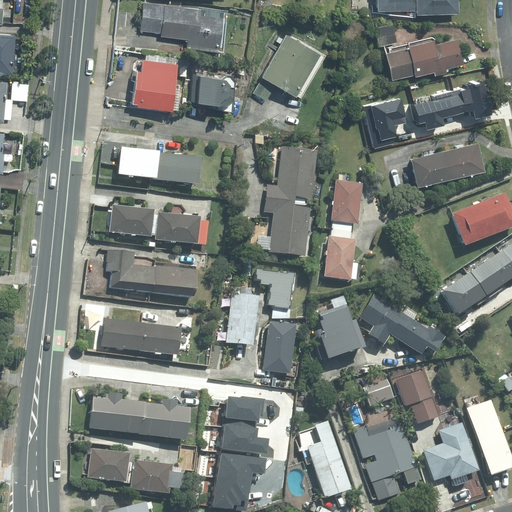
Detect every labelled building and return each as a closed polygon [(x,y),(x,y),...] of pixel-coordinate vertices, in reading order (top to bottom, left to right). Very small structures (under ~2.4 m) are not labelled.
[(340,0),(339,0),(323,0),(323,12),(339,13),(340,0)] [(374,0),(375,9),(415,10),(415,13),(458,14),(458,0),(374,0)] [(223,8),(142,1),(141,31),(161,31),(161,37),(187,38),(187,46),(219,47),(223,8)] [(322,51),(286,31),(251,93),(265,102),(274,85),(296,97),(322,51)] [(16,34),(0,32),(0,72),(12,74),(16,34)] [(433,36),(384,49),(391,79),(432,70),(433,76),(446,73),(445,67),(463,63),(457,37),(435,42),(433,36)] [(171,109),(176,62),(142,59),(141,70),(133,69),(130,102),(137,103),(137,106),(171,109)] [(235,74),(192,69),(189,103),(218,105),(219,102),(233,103),(235,74)] [(0,123),(5,124),(6,119),(12,119),(13,100),(26,101),(28,83),(12,82),(11,99),(5,98),(6,80),(0,79),(0,123)] [(470,97),(423,106),(428,132),(475,123),(470,97)] [(375,115),(363,117),(370,149),(382,146),(375,115)] [(5,131),(0,130),(0,171),(2,172),(3,160),(11,161),(12,144),(4,143),(5,131)] [(483,170),(477,143),(411,158),(417,185),(483,170)] [(315,148),(280,145),(277,186),(265,185),(263,209),(274,210),(270,253),(308,256),(311,207),(293,206),(294,199),(311,201),(315,148)] [(200,157),(120,148),(116,176),(197,185),(200,157)] [(362,183),(335,180),(331,222),(333,223),(332,237),(328,236),(324,278),(351,280),(354,240),(350,240),(352,225),(358,225),(362,183)] [(511,227),(511,217),(503,194),(450,214),(463,247),(511,227)] [(153,210),(112,206),(109,234),(150,238),(153,210)] [(198,217),(157,213),(155,240),(195,244),(198,217)] [(133,253),(106,251),(105,265),(107,265),(106,271),(111,272),(109,289),(193,297),(196,270),(132,266),(133,253)] [(511,258),(504,264),(495,251),(480,262),(507,300),(511,296),(511,258)] [(294,274),(255,270),(254,280),(259,280),(258,286),(269,287),(267,306),(290,309),(294,274)] [(345,293),(329,299),(333,308),(311,316),(318,332),(311,335),(321,362),(365,345),(345,293)] [(427,330),(372,293),(357,318),(372,328),(367,336),(383,346),(389,335),(421,355),(425,348),(433,353),(444,334),(430,325),(427,330)] [(258,298),(231,295),(225,344),(252,347),(258,298)] [(180,328),(103,318),(99,347),(176,357),(180,328)] [(293,326),(269,323),(264,370),(288,372),(293,326)] [(425,369),(393,378),(402,408),(408,406),(415,426),(440,418),(425,369)] [(511,389),(511,378),(507,372),(497,380),(507,393),(511,389)] [(393,399),(386,378),(360,387),(368,408),(393,399)] [(106,399),(93,397),(89,429),(186,440),(190,408),(173,406),(173,405),(172,404),(172,403),(171,403),(171,402),(170,402),(169,402),(169,401),(168,401),(167,401),(167,400),(166,400),(165,400),(164,400),(163,400),(162,400),(162,406),(121,402),(121,401),(121,400),(120,399),(120,398),(120,397),(119,397),(119,396),(118,395),(117,394),(116,394),(115,394),(115,393),(114,393),(113,393),(112,393),(111,393),(110,394),(109,394),(108,395),(107,396),(106,397),(106,398),(106,399)] [(511,463),(491,401),(466,409),(489,477),(511,469),(511,463)] [(229,409),(213,412),(226,479),(248,475),(246,464),(253,463),(255,474),(276,470),(268,423),(234,427),(229,409)] [(327,422),(297,433),(307,465),(311,464),(322,500),(351,491),(327,422)] [(478,471),(462,423),(439,431),(443,443),(423,450),(433,481),(449,476),(453,488),(468,483),(465,475),(478,471)] [(363,424),(350,429),(369,484),(371,483),(378,501),(400,494),(394,475),(402,472),(407,487),(423,481),(403,425),(367,437),(363,424)] [(128,452),(90,448),(87,479),(125,483),(128,452)] [(172,465),(132,461),(129,490),(169,494),(169,489),(180,490),(182,472),(172,472),(172,465)] [(147,511),(145,503),(107,511),(106,511),(147,511)]
